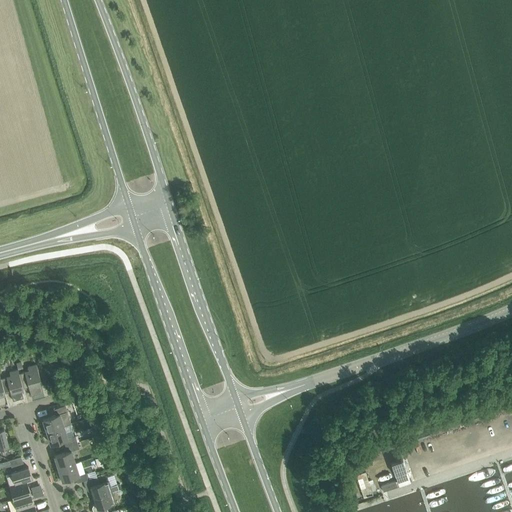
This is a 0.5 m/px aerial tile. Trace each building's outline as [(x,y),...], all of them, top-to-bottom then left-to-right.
[(18,374),(22,389),(28,387),(31,396),(41,393),(39,386),(41,385),(36,365),(27,367),(28,371),(18,374)] [(10,376),(0,378),(0,379),(4,394),(10,392),(12,401),(23,398),(21,391),(23,390),(22,389),(18,374),(17,370),(9,372),(10,376)] [(42,420),(46,432),(63,427),(61,419),(68,416),(65,406),(53,410),(55,415),(42,420)] [(63,440),(65,446),(77,442),(75,436),(67,439),(63,427),(46,432),(50,444),(63,440)] [(0,448),(8,446),(3,429),(0,429),(0,448)] [(24,442),(17,444),(18,453),(26,452),(24,442)] [(58,469),(75,463),(71,451),(79,449),(77,442),(65,446),(67,452),(54,456),(58,469)] [(11,467),(23,463),(21,457),(9,461),(11,467)] [(397,481),(381,486),(383,492),(410,483),(402,460),(391,464),(394,475),(395,475),(397,481)] [(11,473),(15,485),(26,482),(32,480),(28,467),(24,468),(23,463),(11,467),(13,472),(11,473)] [(75,463),(58,469),(62,481),(75,477),(77,483),(83,481),(88,479),(86,473),(79,475),(75,463)] [(372,495),(365,473),(356,476),(363,498),(372,495)] [(96,477),(88,479),(83,481),(86,490),(90,492),(91,492),(93,498),(112,492),(118,490),(116,485),(110,487),(108,481),(99,484),(96,477)] [(26,482),(15,485),(9,487),(13,499),(30,494),(26,482)] [(92,508),(92,511),(107,511),(106,506),(115,503),(112,492),(93,498),(95,504),(94,504),(92,508)] [(30,494),(13,499),(17,511),(34,506),(30,494)]
